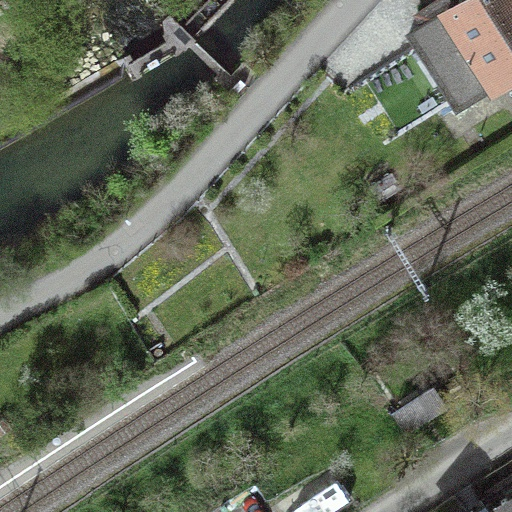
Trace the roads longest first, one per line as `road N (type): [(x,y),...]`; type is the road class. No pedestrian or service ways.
road 1 (residential): [(0,322),(89,271),(356,0)]
road 2 (residential): [(405,511),(511,445)]
